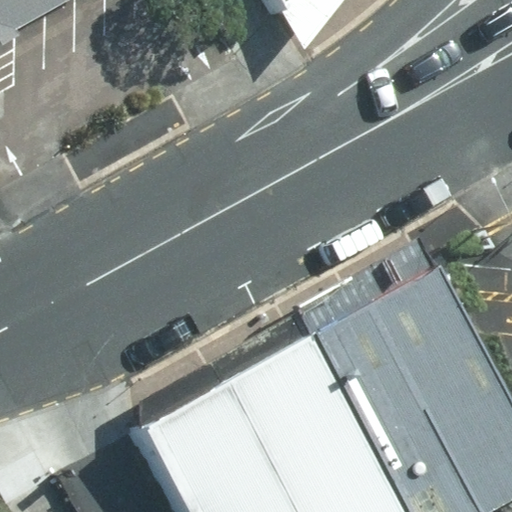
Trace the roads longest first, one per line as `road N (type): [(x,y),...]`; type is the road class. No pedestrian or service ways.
road 1 (secondary): [(0,330),(373,120)]
road 2 (secondary): [(373,120),(511,42)]
road 3 (primary): [(373,120),(451,0)]
